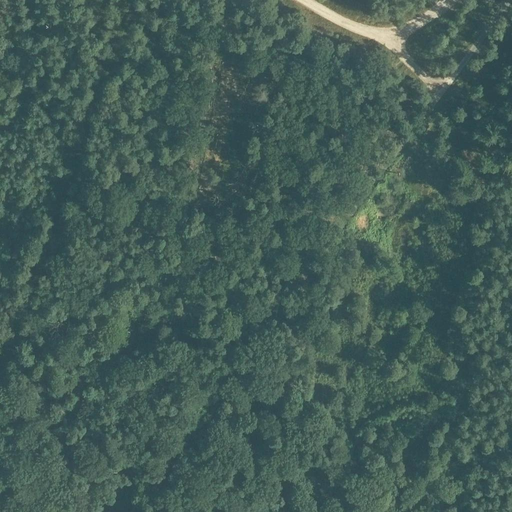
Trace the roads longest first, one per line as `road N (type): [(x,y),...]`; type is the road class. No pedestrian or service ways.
road 1 (track): [(235,511),(375,412),(416,396),(511,380)]
road 2 (track): [(0,344),(74,153)]
road 3 (track): [(316,0),(389,35),(445,0)]
